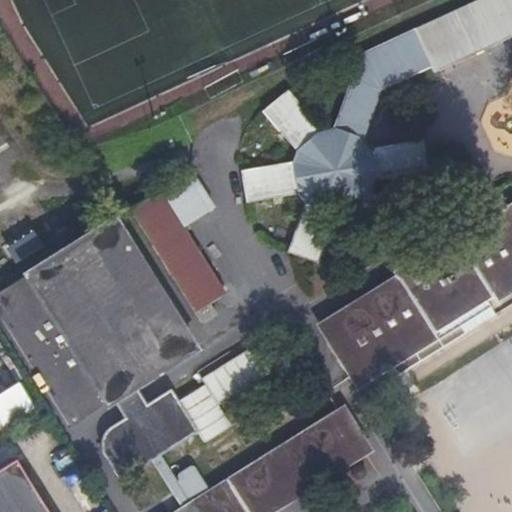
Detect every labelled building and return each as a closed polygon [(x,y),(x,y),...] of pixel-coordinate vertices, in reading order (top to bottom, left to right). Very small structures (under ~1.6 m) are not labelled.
[(511,0),(473,0),(349,59),(356,75),(335,126),(322,129),(289,85),(264,104),(296,147),(291,159),(239,165),(243,195),(297,189),(305,200),(285,249),(312,262),(333,213),(346,211),(379,255),(404,237),(370,192),(377,180),(428,174),(426,144),(372,150),(364,138),(385,91),(432,69),(434,73),(511,35),(511,0)] [(195,170),(132,210),(205,325),(221,315),(213,303),(229,293),(187,226),(218,207),(195,170)] [(487,301),(511,285),(511,212),(461,244),(456,236),(397,273),(402,280),(326,328),(359,380),(389,362),(398,375),(495,314),(487,301)] [(149,404),(138,386),(196,350),(114,220),(25,275),(27,278),(0,295),(0,301),(75,421),(105,402),(107,405),(115,401),(126,418),(115,425),(112,427),(109,430),(106,434),(105,436),(104,439),(103,442),(103,445),(104,451),(107,457),(120,478),(148,460),(181,511),(178,511),(264,511),(365,449),(341,411),(206,495),(204,493),(207,489),(195,471),(190,470),(181,475),(180,481),(181,483),(177,485),(157,454),(198,429),(173,389),(149,404)] [(511,285),(487,301),(495,314),(511,303),(511,285)] [(368,394),(398,375),(389,362),(359,380),(368,394)] [(0,395),(0,427),(15,419),(0,395)] [(45,511),(14,461),(0,469),(0,511),(45,511)]
